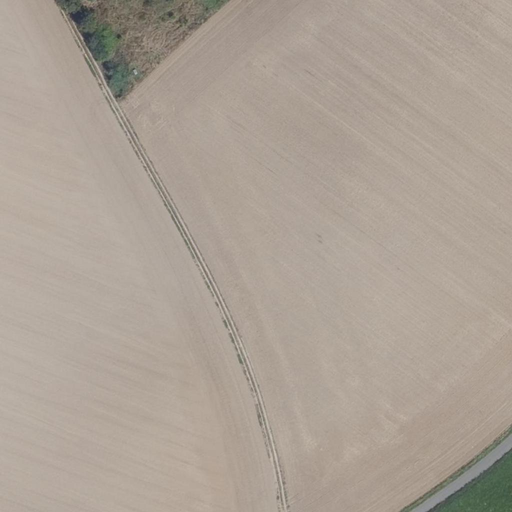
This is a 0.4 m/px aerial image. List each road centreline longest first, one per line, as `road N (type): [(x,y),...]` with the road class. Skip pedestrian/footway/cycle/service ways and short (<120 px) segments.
road 1 (track): [(291,511),(239,328),(63,0)]
road 2 (unclassified): [(417,511),(511,438)]
